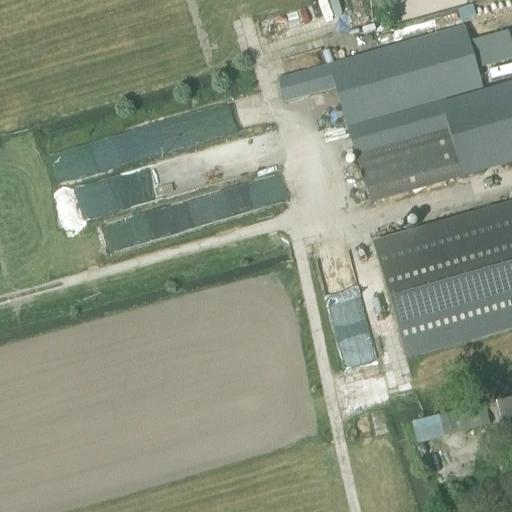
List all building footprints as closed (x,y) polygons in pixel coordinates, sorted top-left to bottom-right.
[(335,89),(369,206),(511,164),(511,85),(442,106),(440,102),(481,90),(463,28),(277,83),(283,104),(335,89)] [(476,43),(483,68),(511,59),(511,52),(507,35),(476,43)] [(51,155),(60,183),(112,166),(103,139),(51,155)] [(91,213),(236,182),(233,168),(207,173),(204,157),(84,182),(91,213)] [(164,232),(284,203),(278,178),(159,207),(164,232)] [(511,208),(375,248),(406,358),(511,327),(511,208)] [(319,252),(325,287),(347,283),(349,298),(356,297),(348,247),(319,252)] [(511,401),(495,405),(502,435),(511,432),(511,401)]
